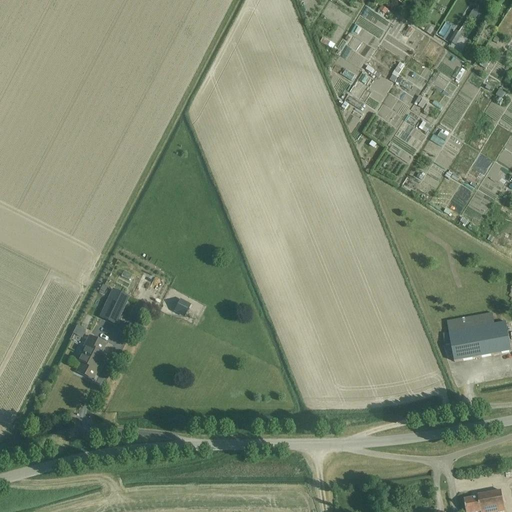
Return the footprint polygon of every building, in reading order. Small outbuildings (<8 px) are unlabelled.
[(474,9),(469,17),(475,20),(479,13),(474,9)] [(408,21),(407,21),(412,25),(413,24),(416,19),(411,16),(408,21)] [(424,32),(423,33),(428,36),(429,35),(433,30),(427,26),(424,32)] [(456,31),(450,43),(452,44),(455,46),(462,35),(459,33),(456,31)] [(475,51),(472,56),(477,59),(480,54),(475,51)] [(485,57),(479,66),(485,70),(491,60),(485,57)] [(500,90),(496,96),(502,100),(505,94),(500,90)] [(116,326),(129,298),(112,290),(99,318),(116,326)] [(174,312),(184,318),(191,305),(180,300),(174,312)] [(443,334),(445,346),(451,345),(455,363),(511,353),(506,323),(494,325),(492,315),(447,323),(449,333),(443,334)] [(98,358),(105,346),(89,337),(80,355),(84,358),(77,372),(92,381),(103,361),(98,358)] [(478,498),(464,500),(466,511),(505,511),(502,492),(478,496),(478,498)]
